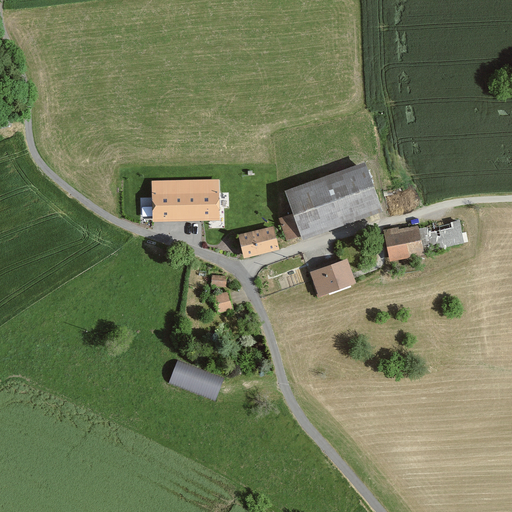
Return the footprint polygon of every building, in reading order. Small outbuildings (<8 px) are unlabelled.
[(380,213),(363,164),(283,192),(291,216),(282,219),(289,240),(299,236),(301,240),(380,213)] [(219,180),(152,182),(153,221),(220,220),(219,180)] [(463,244),(458,221),(418,229),(417,226),(398,230),(397,227),(381,230),(388,262),(423,255),(422,252),(463,244)] [(273,226),(238,234),(244,257),(278,248),(273,226)] [(353,284),(345,260),(309,272),(318,298),(326,295),(326,293),(353,284)] [(225,278),(210,277),(209,287),(224,288),(225,278)] [(230,310),(226,294),(210,297),(214,313),(230,310)] [(224,378),(178,361),(169,384),(216,401),(224,378)]
